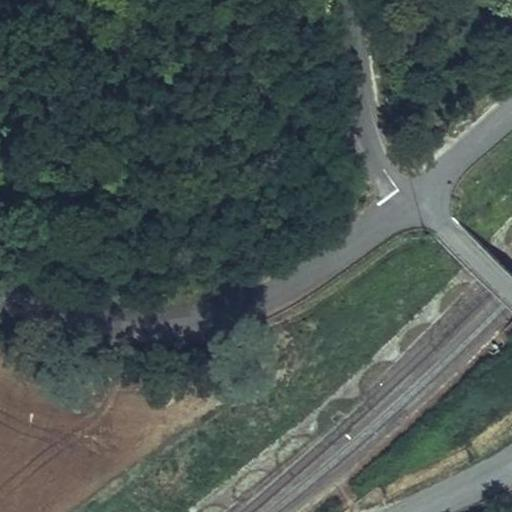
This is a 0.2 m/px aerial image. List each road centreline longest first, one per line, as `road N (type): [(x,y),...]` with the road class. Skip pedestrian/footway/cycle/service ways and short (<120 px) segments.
road 1 (tertiary): [(416,199),(285,283),(180,321),(60,316),(0,293)]
road 2 (residential): [(416,199),(385,173),(363,96),(353,0)]
road 3 (tertiary): [(511,289),(416,199)]
road 4 (tertiary): [(416,199),(511,110)]
